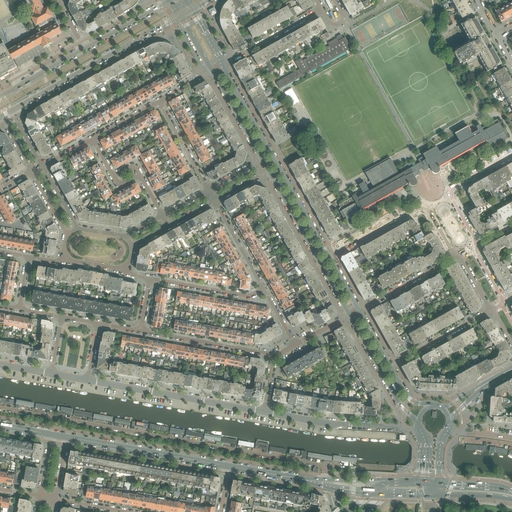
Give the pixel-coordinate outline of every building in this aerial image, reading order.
[(40,1),(38,0),(25,0),(29,7),(32,12),(33,14),(34,13),(35,16),(32,18),(36,26),(38,25),(40,28),(48,24),(54,21),(52,17),(53,17),(48,9),(49,9),(45,2),(44,3),(42,0),(40,1)] [(80,13),(76,7),(77,4),(83,1),(82,0),(70,0),(69,7),(70,9),(70,10),(73,17),(80,13)] [(138,4),(139,2),(136,0),(126,0),(125,1),(125,0),(118,4),(124,13),(131,9),(133,8),(135,6),(136,6),(138,4)] [(231,16),(232,14),(233,12),(234,12),(234,11),(235,10),(236,9),(231,0),(228,2),(226,4),(224,6),(223,9),(222,12),(221,15),(220,18),(220,20),(231,20),(231,18),(231,16)] [(244,8),(249,5),(251,10),(254,8),(249,0),(231,0),(236,9),(237,10),(240,15),(242,18),(248,15),(245,9),(244,9),(244,8)] [(267,0),(249,0),(254,8),(256,12),(261,9),(259,5),(260,5),(257,1),(258,0),(261,4),(267,0)] [(312,5),(309,0),(296,0),(299,5),(303,11),(312,6),(312,5)] [(363,8),(360,4),(358,5),(355,0),(353,0),(344,5),(350,15),(351,15),(353,18),(359,15),(357,11),(363,8)] [(470,10),(468,6),(466,3),(466,2),(466,1),(465,0),(454,6),(458,12),(462,19),(472,13),(471,10),(470,10)] [(124,13),(118,4),(106,11),(111,21),(124,14),(124,13)] [(293,18),(289,10),(287,7),(274,14),(279,24),(292,17),(293,18)] [(508,15),(508,14),(508,12),(507,12),(504,8),(500,10),(506,21),(510,18),(508,15)] [(506,21),(500,10),(499,9),(494,11),(501,23),(506,21)] [(111,21),(106,11),(97,16),(98,17),(96,18),(96,19),(94,20),(95,22),(98,28),(111,21)] [(83,16),(81,12),(80,13),(73,17),(76,22),(84,18),(83,16)] [(266,31),(279,24),(274,14),(261,22),(266,31)] [(98,28),(95,22),(89,25),(86,24),(84,21),(87,20),(86,18),(86,17),(84,18),(76,22),(80,28),(81,28),(82,31),(89,33),(91,31),(92,32),(98,28)] [(475,17),(469,21),(468,19),(466,20),(466,22),(461,25),(468,39),(453,47),(453,48),(451,49),(453,53),(459,64),(462,62),(463,64),(466,62),(468,65),(479,59),(487,72),(493,69),(494,70),(496,69),(495,67),(502,64),(490,43),(489,44),(486,38),(487,37),(475,17)] [(312,36),(325,29),(321,21),(320,20),(319,19),(318,20),(306,26),(312,36)] [(238,32),(234,25),(233,26),(232,24),(231,22),(231,20),(220,20),(220,21),(221,23),(221,25),(222,28),(224,31),(227,37),(238,32)] [(266,31),(261,22),(247,29),(252,37),(253,38),(266,31)] [(43,48),(49,45),(52,43),(50,39),(61,33),(62,33),(57,24),(56,24),(56,25),(56,24),(46,30),(42,32),(41,31),(38,33),(38,34),(35,36),(15,47),(9,50),(14,59),(14,60),(18,67),(45,52),(43,48)] [(309,38),(312,36),(306,26),(293,34),(299,44),(305,40),(308,44),(310,49),(312,48),(310,43),(311,42),(309,38)] [(243,38),(249,35),(246,30),(244,32),(243,30),(242,31),(241,30),(238,32),(227,37),(234,51),(241,47),(237,41),(242,38),(243,38)] [(323,41),(330,37),(327,32),(320,36),(322,39),(323,41)] [(292,48),(299,44),(293,34),(280,41),(285,51),(288,50),(290,53),(294,51),(295,53),(297,51),(295,48),(293,49),(292,48)] [(311,72),(345,53),(345,52),(351,49),(345,37),(343,39),(341,35),(336,37),(337,39),(336,39),(335,38),(333,39),(334,40),(328,44),(329,46),(305,60),(305,61),(303,62),(301,58),(295,62),(299,70),(276,83),(280,89),(301,78),(300,77),(302,75),(303,77),(309,73),(309,72),(311,71),(311,72)] [(254,40),(253,38),(252,37),(244,41),(243,38),(242,38),(237,41),(241,47),(254,40)] [(13,60),(14,59),(9,50),(8,51),(2,41),(0,41),(0,79),(9,74),(8,73),(17,68),(13,60)] [(272,59),(285,51),(280,41),(266,49),(272,59)] [(181,54),(180,52),(178,49),(177,49),(174,47),(171,46),(168,44),(166,44),(167,43),(163,42),(160,42),(157,43),(157,44),(156,44),(153,45),(150,46),(144,49),(149,58),(153,56),(154,57),(155,58),(157,62),(159,61),(160,62),(164,59),(169,62),(169,61),(181,54)] [(145,59),(149,58),(144,49),(130,56),(135,65),(140,62),(141,63),(143,62),(145,67),(148,65),(146,61),(145,59)] [(270,63),(271,63),(269,60),(272,59),(266,49),(253,57),(256,62),(258,66),(265,62),(270,71),(263,75),(264,77),(275,71),(273,69),(277,68),(276,66),(273,67),(272,67),(270,63)] [(186,64),(183,59),(184,58),(181,54),(169,61),(171,60),(173,63),(179,73),(189,67),(187,64),(186,64)] [(131,67),(135,65),(130,56),(118,63),(123,72),(127,69),(128,70),(132,68),(131,67)] [(249,67),(247,63),(248,62),(247,60),(247,59),(236,65),(236,66),(234,67),(239,76),(239,77),(240,80),(252,73),(249,67)] [(119,74),(123,72),(118,63),(105,71),(110,79),(114,77),(115,77),(117,76),(118,78),(116,79),(117,80),(118,80),(120,83),(122,83),(120,80),(121,79),(120,77),(119,75),(119,74)] [(192,75),(190,71),(191,71),(189,67),(179,73),(181,77),(182,80),(192,75)] [(511,81),(507,74),(504,69),(494,74),(498,80),(501,87),(511,81)] [(106,81),(110,79),(105,71),(92,78),(97,86),(101,84),(102,85),(104,84),(109,93),(111,92),(110,92),(111,91),(106,82),(106,81)] [(262,85),(258,78),(257,79),(256,79),(252,73),(240,80),(242,82),(245,87),(247,90),(246,90),(248,93),(260,86),(262,85)] [(174,85),(171,80),(168,75),(165,76),(166,77),(165,78),(170,87),(174,85)] [(99,90),(97,86),(92,78),(79,85),(86,96),(90,94),(92,98),(94,97),(93,94),(99,90)] [(170,87),(165,78),(162,79),(162,78),(160,79),(166,89),(170,87)] [(166,89),(160,79),(157,80),(158,81),(156,82),(161,91),(162,92),(166,89)] [(511,96),(511,83),(511,81),(501,87),(504,93),(503,94),(502,92),(501,93),(501,95),(499,96),(501,98),(506,95),(508,99),(511,96)] [(161,91),(156,82),(154,83),(154,82),(152,83),(152,84),(157,92),(158,92),(159,92),(161,91)] [(213,92),(210,87),(209,87),(206,82),(205,82),(195,88),(196,91),(195,91),(196,93),(197,93),(198,95),(200,94),(202,98),(204,97),(205,97),(213,92)] [(157,92),(152,84),(152,83),(149,85),(148,86),(153,95),(155,94),(156,93),(157,92)] [(86,96),(79,85),(66,92),(71,101),(73,104),(86,97),(86,96)] [(153,95),(148,86),(146,88),(146,87),(144,88),(149,97),(150,96),(151,96),(153,95)] [(267,99),(260,86),(248,93),(249,95),(250,95),(254,103),(255,106),(267,99)] [(149,97),(144,88),(142,89),(142,90),(140,91),(145,100),(147,98),(148,98),(149,97)] [(291,89),(285,93),(292,106),(299,102),(291,89)] [(145,100),(140,91),(139,92),(138,91),(136,92),(141,101),(142,100),(143,101),(145,100)] [(74,105),(73,104),(71,101),(66,92),(53,99),(60,111),(60,112),(67,108),(74,105)] [(141,101),(136,92),(134,93),(134,94),(132,95),(137,104),(139,103),(140,102),(141,101)] [(220,104),(216,98),(213,92),(205,97),(207,101),(201,104),(202,106),(195,110),(196,112),(206,106),(208,105),(208,106),(209,105),(211,109),(220,104)] [(137,104),(132,95),(131,96),(130,95),(128,97),(133,106),(134,105),(135,105),(137,104)] [(133,106),(128,97),(126,98),(126,99),(124,100),(129,108),(131,107),(132,106),(133,106)] [(171,107),(181,102),(180,100),(178,100),(177,98),(169,102),(171,107)] [(60,111),(53,99),(40,107),(45,115),(50,113),(54,112),(55,114),(60,111)] [(274,112),(267,99),(255,106),(256,108),(257,108),(261,116),(262,119),(274,112)] [(129,108),(124,100),(123,101),(122,100),(120,101),(125,110),(126,109),(127,110),(129,108)] [(125,110),(120,101),(118,102),(119,103),(117,104),(121,113),(124,112),(124,111),(125,110)] [(173,111),(182,106),(181,105),(182,104),(181,102),(171,107),(172,108),(172,109),(173,111)] [(121,113),(117,104),(115,105),(114,104),(112,106),(117,115),(118,114),(119,114),(121,113)] [(227,116),(223,110),(220,104),(211,109),(214,113),(212,114),(215,118),(216,117),(218,121),(227,116)] [(117,115),(112,106),(110,107),(111,108),(109,109),(114,117),(116,116),(116,115),(117,115)] [(176,115),(185,110),(184,108),(183,108),(182,106),(173,111),(174,113),(175,114),(176,115)] [(45,115),(40,107),(35,110),(36,111),(28,114),(27,119),(36,122),(37,118),(39,117),(39,118),(45,115)] [(114,117),(109,109),(107,110),(106,109),(104,110),(109,119),(111,118),(111,119),(114,117)] [(109,119),(104,110),(102,111),(103,112),(101,113),(106,122),(108,121),(108,120),(109,119)] [(178,119),(186,114),(185,112),(187,112),(185,110),(176,115),(177,116),(176,117),(178,119)] [(161,120),(156,111),(155,112),(155,111),(152,113),(157,122),(161,120)] [(281,125),(274,112),(262,119),(264,121),(269,129),(268,129),(270,132),(281,125)] [(106,122),(101,113),(99,114),(98,113),(96,115),(101,123),(103,123),(106,122)] [(157,122),(152,113),(150,114),(149,113),(147,114),(152,123),(154,122),(155,123),(157,122)] [(152,123),(147,114),(145,116),(144,117),(149,126),(150,125),(150,124),(152,123)] [(180,123),(190,118),(189,116),(188,116),(186,114),(178,119),(179,121),(180,122),(180,123)] [(101,123),(96,115),(94,116),(95,117),(93,118),(98,126),(100,125),(100,124),(101,123)] [(233,129),(230,122),(227,116),(218,121),(216,122),(218,125),(214,128),(215,131),(216,130),(217,132),(222,130),(223,130),(225,133),(233,129)] [(149,126),(144,117),(142,118),(140,119),(144,127),(146,126),(146,127),(149,126)] [(98,126),(93,118),(91,119),(90,118),(88,119),(93,128),(95,127),(96,127),(98,126)] [(182,127),(191,122),(190,120),(191,120),(190,118),(180,123),(181,124),(181,125),(182,127)] [(41,133),(37,126),(36,126),(35,125),(36,122),(27,119),(25,124),(26,124),(30,131),(29,132),(32,137),(41,133)] [(93,128),(88,119),(87,120),(87,121),(85,122),(90,131),(92,130),(92,129),(93,128)] [(144,127),(140,119),(137,120),(137,121),(136,122),(141,130),(142,129),(142,128),(144,127)] [(439,167),(484,141),(487,147),(490,145),(491,148),(508,138),(497,120),(481,129),(479,125),(476,127),(478,131),(472,134),(467,126),(455,134),(459,141),(439,152),(436,147),(423,154),(424,157),(418,160),(420,163),(419,163),(422,168),(423,168),(424,171),(429,168),(430,168),(432,172),(433,173),(434,173),(435,174),(436,174),(437,173),(438,172),(439,171),(439,170),(439,169),(439,168),(440,168),(439,167)] [(90,131),(85,122),(83,123),(83,122),(81,123),(85,132),(87,132),(88,132),(90,131)] [(141,130),(136,122),(135,122),(134,122),(132,123),(136,132),(138,131),(139,132),(141,130)] [(185,131),(194,126),(193,124),(192,125),(191,122),(182,127),(183,129),(184,129),(185,131)] [(85,132),(81,123),(79,125),(77,127),(82,135),(84,134),(84,133),(85,132)] [(136,132),(132,123),(130,124),(129,125),(128,126),(133,135),(135,134),(135,133),(136,132)] [(82,135),(77,127),(75,128),(75,127),(74,127),(73,125),(71,126),(72,128),(78,138),(82,136),(82,135)] [(287,136),(282,125),(281,125),(270,132),(271,134),(272,134),(272,136),(276,142),(277,144),(278,145),(290,138),(288,135),(287,136)] [(78,138),(72,128),(71,126),(69,127),(70,129),(69,130),(69,131),(74,140),(78,138)] [(133,135),(128,126),(127,127),(126,126),(124,128),(129,136),(130,135),(131,136),(133,135)] [(187,135),(195,130),(194,128),(195,128),(194,126),(185,131),(186,132),(185,133),(187,135)] [(166,131),(165,129),(166,129),(165,127),(164,127),(160,129),(156,131),(157,133),(156,134),(157,136),(166,131)] [(129,136),(124,128),(122,129),(122,130),(120,130),(125,139),(127,138),(127,137),(129,136)] [(240,141),(237,135),(233,129),(225,133),(227,138),(226,138),(224,139),(220,141),(221,144),(223,142),(225,141),(227,140),(229,142),(230,142),(232,146),(240,141)] [(125,139),(120,130),(119,131),(118,131),(116,132),(121,140),(123,139),(123,140),(125,139)] [(189,139),(199,134),(198,131),(196,132),(195,130),(187,135),(188,137),(189,137),(189,139)] [(70,143),(65,132),(64,132),(64,131),(62,132),(62,133),(60,134),(61,136),(66,145),(70,143)] [(74,140),(69,131),(67,132),(67,131),(65,132),(70,143),(74,140)] [(160,139),(169,134),(168,132),(167,132),(166,131),(157,136),(158,138),(159,137),(160,139)] [(121,140),(116,132),(114,133),(114,134),(113,135),(118,143),(119,142),(119,141),(121,140)] [(14,151),(10,143),(5,135),(0,133),(0,150),(2,154),(4,157),(14,151)] [(48,139),(47,137),(46,138),(44,134),(42,135),(41,133),(32,137),(36,145),(39,150),(48,145),(45,141),(48,139)] [(161,144),(171,139),(170,137),(170,136),(169,134),(160,139),(162,141),(160,142),(161,144)] [(191,143),(200,138),(199,136),(200,136),(199,134),(189,139),(190,140),(190,141),(191,143)] [(118,143),(113,135),(111,135),(110,135),(108,136),(113,145),(115,144),(115,145),(118,143)] [(66,145),(61,136),(59,137),(58,136),(56,137),(57,138),(58,140),(60,143),(62,147),(66,145)] [(113,145),(108,136),(106,137),(106,138),(105,139),(110,148),(112,147),(111,146),(113,145)] [(194,147),(203,142),(202,139),(201,140),(200,138),(191,143),(192,145),(193,145),(194,147)] [(110,148),(105,139),(102,141),(102,142),(101,142),(101,143),(106,151),(108,150),(108,149),(110,148)] [(165,147),(173,142),(172,140),(171,140),(171,139),(161,144),(162,146),(164,145),(165,147)] [(246,153),(243,147),(243,146),(240,141),(232,146),(235,152),(236,152),(235,156),(245,158),(247,153),(246,153)] [(166,152),(175,147),(174,145),(175,144),(173,142),(165,147),(166,149),(165,150),(166,152)] [(195,151),(204,146),(203,144),(204,143),(203,142),(194,147),(194,148),(194,149),(195,151)] [(45,157),(53,152),(50,148),(51,146),(50,144),(48,145),(39,150),(42,156),(43,156),(45,155),(45,157)] [(140,155),(136,147),(133,148),(131,145),(129,146),(131,148),(136,157),(140,155)] [(198,155),(208,149),(206,147),(205,148),(204,146),(195,151),(197,153),(198,155)] [(169,155),(178,150),(177,148),(176,148),(175,147),(166,152),(167,154),(168,153),(169,155)] [(94,156),(90,149),(89,150),(88,148),(85,150),(89,158),(94,156)] [(136,157),(131,148),(129,149),(129,150),(127,151),(132,160),(134,159),(134,158),(136,157)] [(200,159),(209,154),(208,152),(209,151),(208,149),(198,155),(199,156),(199,157),(200,159)] [(89,158),(85,150),(81,152),(85,160),(89,158)] [(170,160),(180,155),(179,153),(179,152),(178,150),(169,155),(170,157),(169,158),(170,160)] [(22,164),(18,158),(14,151),(4,157),(11,170),(22,164)] [(132,160),(127,151),(125,152),(123,153),(128,162),(129,161),(130,161),(132,160)] [(85,160),(81,152),(77,154),(81,162),(85,160)] [(150,156),(149,154),(150,154),(149,152),(143,155),(141,156),(142,158),(141,159),(143,161),(150,156)] [(120,166),(115,157),(113,158),(112,157),(110,153),(108,155),(115,167),(116,167),(117,168),(120,166)] [(128,162),(123,153),(121,154),(121,155),(119,156),(124,164),(126,163),(126,162),(128,162)] [(81,162),(77,154),(73,156),(78,165),(79,167),(83,165),(81,163),(81,162)] [(201,163),(212,157),(211,155),(209,155),(209,154),(200,159),(199,159),(201,163)] [(174,163),(182,158),(181,156),(180,156),(180,155),(170,160),(171,162),(173,161),(174,163)] [(78,165),(73,156),(69,159),(71,163),(73,165),(74,167),(78,165)] [(124,164),(119,156),(117,157),(117,156),(115,157),(120,166),(121,165),(122,165),(124,164)] [(145,165),(154,160),(153,158),(152,159),(150,156),(143,161),(144,163),(145,165)] [(236,167),(243,163),(244,163),(245,158),(235,156),(235,159),(233,159),(227,162),(232,170),(237,168),(236,167)] [(175,168),(184,163),(183,161),(183,160),(182,158),(174,163),(175,165),(174,166),(175,168)] [(308,173),(302,163),(303,162),(301,159),(289,166),(290,166),(289,167),(290,168),(291,169),(292,171),(295,176),(295,177),(296,179),(308,173)] [(373,186),(398,172),(390,159),(365,173),(373,186)] [(155,164),(154,163),(156,162),(154,160),(145,165),(146,166),(146,167),(147,169),(155,164)] [(232,170),(227,162),(223,164),(219,166),(219,167),(215,169),(216,170),(220,177),(232,170)] [(360,211),(408,184),(409,185),(410,184),(410,185),(411,186),(413,186),(414,186),(415,186),(416,185),(416,184),(417,183),(416,182),(416,181),(414,177),(415,177),(415,176),(420,174),(418,170),(419,170),(416,165),(415,164),(415,165),(413,162),(409,165),(408,164),(404,166),(404,167),(400,169),(402,173),(369,191),(364,182),(359,185),(364,194),(363,195),(361,192),(356,194),(358,198),(357,198),(355,194),(352,196),(352,197),(338,205),(340,208),(338,209),(345,221),(347,220),(352,217),(359,213),(361,212),(360,211)] [(67,176),(60,163),(52,168),(51,170),(58,182),(68,177),(68,176),(67,177),(67,176)] [(178,171),(187,166),(186,164),(185,164),(184,163),(175,168),(176,170),(177,169),(178,171)] [(10,176),(22,170),(23,167),(22,164),(11,170),(8,172),(10,176)] [(92,173),(101,168),(98,164),(94,166),(90,168),(88,169),(87,170),(88,172),(91,170),(92,173)] [(150,172),(159,168),(158,166),(156,167),(155,164),(147,169),(148,171),(149,171),(150,172)] [(179,176),(190,170),(188,166),(187,166),(178,171),(179,172),(178,173),(179,176)] [(510,178),(511,177),(506,167),(504,168),(503,169),(499,171),(496,173),(495,173),(493,174),(499,184),(501,183),(501,184),(506,182),(509,187),(507,188),(509,191),(511,190),(509,187),(510,186),(508,183),(507,181),(510,179),(510,178)] [(94,176),(103,172),(101,168),(92,173),(94,176)] [(158,173),(160,172),(159,170),(160,170),(159,168),(150,172),(150,174),(150,175),(151,177),(152,176),(158,173)] [(220,177),(216,170),(213,172),(212,171),(207,174),(210,180),(212,179),(212,180),(213,181),(220,177)] [(102,177),(105,176),(103,172),(94,176),(95,178),(94,179),(95,181),(102,177)] [(199,186),(194,177),(191,172),(188,174),(191,179),(190,179),(191,181),(188,182),(193,192),(198,189),(199,187),(199,186)] [(151,182),(160,177),(158,173),(152,176),(151,177),(149,178),(151,182)] [(316,186),(312,180),(308,173),(296,179),(298,182),(303,189),(302,190),(304,193),(316,186)] [(494,189),(497,187),(497,186),(499,184),(493,174),(491,175),(490,176),(483,180),(482,180),(479,182),(483,189),(485,192),(488,190),(488,191),(491,190),(495,198),(499,196),(496,190),(495,190),(494,189)] [(75,190),(68,177),(58,182),(65,195),(75,190)] [(104,181),(102,177),(95,181),(94,182),(96,186),(104,181)] [(153,186),(161,182),(160,180),(162,179),(160,177),(151,182),(153,186)] [(33,187),(31,182),(28,181),(19,186),(21,189),(22,189),(24,192),(33,187)] [(98,189),(107,185),(104,181),(96,186),(98,189)] [(160,188),(165,185),(164,183),(162,184),(161,182),(153,186),(155,190),(160,188)] [(193,192),(188,182),(174,190),(179,200),(193,192)] [(483,189),(479,182),(468,188),(469,189),(468,189),(468,190),(477,193),(477,191),(480,189),(480,190),(483,189)] [(144,197),(138,186),(137,185),(135,184),(133,186),(137,194),(139,192),(142,198),(144,197)] [(100,193),(109,189),(107,185),(98,189),(100,193)] [(137,194),(133,186),(133,185),(131,186),(128,187),(133,196),(137,194)] [(242,192),(236,196),(241,204),(243,203),(244,204),(248,202),(250,200),(252,199),(251,198),(253,197),(256,202),(258,196),(260,196),(262,199),(263,202),(262,202),(264,206),(262,208),(264,212),(265,214),(269,212),(278,207),(274,201),(270,194),(270,195),(268,192),(266,189),(262,187),(262,188),(261,187),(260,187),(255,186),(252,187),(252,188),(249,189),(249,188),(242,192)] [(323,200),(316,186),(304,193),(305,195),(306,195),(310,203),(310,204),(311,206),(322,200),(323,200)] [(40,199),(37,193),(33,187),(24,192),(25,195),(25,197),(23,198),(25,200),(27,199),(29,202),(30,202),(31,204),(40,199)] [(133,196),(128,187),(125,189),(126,189),(124,190),(129,198),(133,196)] [(179,200),(174,190),(172,188),(165,191),(166,192),(159,196),(164,206),(165,206),(167,207),(179,200)] [(112,195),(111,193),(109,189),(100,193),(101,194),(98,195),(100,198),(102,197),(104,199),(112,195)] [(82,202),(75,190),(65,195),(73,208),(82,202)] [(129,198),(124,190),(123,191),(123,190),(120,192),(125,200),(129,198)] [(478,197),(477,195),(477,193),(468,190),(468,191),(468,192),(467,192),(477,209),(479,208),(481,206),(485,204),(486,203),(483,199),(483,198),(480,199),(479,197),(478,197)] [(125,200),(120,192),(117,193),(118,194),(116,194),(121,202),(125,200)] [(121,202),(116,194),(112,197),(117,205),(121,202)] [(236,210),(235,209),(239,207),(238,206),(241,204),(236,196),(225,202),(224,204),(232,218),(233,218),(239,215),(236,210)] [(47,212),(44,206),(40,199),(31,204),(32,207),(32,208),(36,215),(37,214),(38,217),(47,212)] [(0,209),(8,205),(6,200),(0,203),(0,209)] [(153,212),(149,204),(142,208),(138,200),(136,202),(139,207),(140,209),(135,212),(140,222),(152,215),(153,212)] [(330,212),(327,206),(323,200),(322,200),(311,206),(312,208),(313,208),(318,216),(317,217),(319,219),(330,212)] [(88,223),(89,212),(86,210),(82,202),(73,208),(80,221),(88,223)] [(511,210),(509,204),(497,211),(503,222),(505,221),(505,220),(505,219),(511,216),(511,215),(511,210)] [(0,210),(2,214),(11,209),(8,205),(0,209),(0,210)] [(285,220),(278,207),(269,212),(270,214),(269,215),(274,223),(275,222),(276,225),(285,220)] [(478,215),(482,213),(479,208),(477,209),(470,212),(471,212),(469,213),(471,216),(469,217),(471,221),(477,218),(479,216),(478,215)] [(5,219),(14,214),(11,209),(2,214),(5,219)] [(217,219),(213,210),(211,210),(199,216),(204,225),(206,223),(207,224),(217,219)] [(491,229),(503,222),(497,211),(496,211),(497,212),(491,216),(488,218),(489,219),(487,221),(491,229)] [(54,224),(51,218),(47,212),(38,217),(40,220),(39,220),(37,221),(38,223),(36,225),(37,226),(41,224),(43,228),(44,227),(45,230),(54,224)] [(104,225),(105,214),(90,212),(89,212),(88,223),(104,225)] [(129,228),(140,222),(135,212),(129,215),(129,216),(123,217),(121,217),(120,216),(118,227),(128,229),(129,228)] [(334,219),(331,213),(330,212),(319,219),(320,222),(321,222),(323,226),(325,229),(325,230),(326,232),(338,226),(334,219)] [(16,219),(14,214),(5,219),(8,224),(16,219)] [(118,227),(120,216),(105,214),(104,225),(118,227)] [(246,219),(243,214),(234,219),(234,220),(234,221),(234,222),(235,222),(236,224),(240,221),(242,221),(246,219)] [(204,225),(199,216),(186,223),(191,232),(194,230),(194,231),(202,227),(201,226),(204,225)] [(485,224),(482,223),(480,223),(477,218),(471,221),(476,230),(477,230),(479,233),(482,234),(484,233),(485,233),(491,229),(487,221),(486,221),(487,223),(485,224)] [(248,224),(246,219),(242,221),(240,221),(236,224),(236,225),(237,226),(238,226),(238,228),(243,225),(244,226),(248,224)] [(292,233),(285,220),(276,225),(277,227),(277,228),(281,235),(282,235),(283,238),(292,233)] [(421,232),(417,226),(417,225),(415,221),(414,222),(414,221),(412,221),(411,221),(411,220),(407,222),(407,223),(400,226),(404,234),(407,233),(406,231),(409,230),(411,231),(411,232),(413,234),(413,236),(421,232)] [(334,237),(344,231),(349,228),(345,222),(342,223),(344,226),(339,228),(338,226),(326,232),(327,235),(328,235),(329,237),(331,238),(333,236),(334,237)] [(191,232),(186,223),(174,231),(178,239),(179,240),(182,239),(181,239),(183,238),(187,246),(190,245),(185,237),(189,234),(189,233),(191,232)] [(57,237),(58,233),(58,231),(54,224),(45,230),(47,232),(46,233),(46,237),(47,237),(47,239),(57,241),(58,237),(57,237)] [(246,229),(250,227),(248,224),(244,226),(243,225),(238,228),(238,229),(239,230),(240,230),(241,232),(245,229),(246,229)] [(405,236),(404,234),(400,226),(397,228),(397,229),(393,231),(399,240),(403,238),(403,237),(405,236)] [(218,235),(219,233),(223,231),(222,230),(222,229),(222,227),(221,227),(211,232),(213,235),(210,238),(208,238),(206,235),(204,236),(203,237),(206,242),(209,240),(214,237),(218,235)] [(249,233),(253,231),(250,227),(246,229),(245,229),(241,232),(241,233),(241,234),(242,234),(243,236),(247,233),(249,233)] [(178,239),(174,231),(161,238),(166,246),(168,245),(169,246),(176,241),(176,240),(178,239)] [(221,237),(225,235),(225,234),(225,233),(224,231),(223,231),(219,233),(218,235),(214,237),(216,241),(221,239),(221,237)] [(251,238),(255,235),(253,231),(249,233),(247,233),(243,236),(243,237),(243,238),(244,238),(245,240),(249,237),(251,238)] [(399,240),(393,231),(390,233),(389,233),(387,234),(392,243),(394,242),(395,243),(399,240)] [(424,238),(421,232),(413,236),(414,237),(411,238),(412,239),(415,243),(417,242),(424,238)] [(299,245),(292,233),(283,238),(284,240),(283,240),(288,248),(289,247),(290,250),(299,245)] [(392,243),(387,234),(384,235),(384,236),(380,238),(386,248),(390,245),(389,245),(392,243)] [(428,241),(435,238),(433,234),(431,236),(430,234),(424,238),(417,242),(419,246),(426,247),(424,244),(428,241)] [(224,241),(228,239),(227,238),(227,237),(226,236),(225,235),(221,237),(221,239),(216,241),(218,245),(223,243),(224,241)] [(253,242),(257,239),(255,235),(251,238),(249,237),(245,240),(245,241),(246,242),(247,243),(247,242),(247,244),(252,241),(253,242)] [(441,245),(436,237),(435,237),(435,238),(428,241),(429,243),(431,244),(433,248),(437,248),(441,246),(441,245)] [(510,247),(505,237),(504,237),(489,245),(492,250),(495,249),(499,251),(499,249),(504,247),(505,248),(507,247),(507,248),(510,247)] [(166,246),(161,238),(148,245),(152,252),(153,253),(155,252),(156,253),(164,249),(163,248),(166,246)] [(386,248),(380,238),(377,240),(376,240),(374,241),(379,251),(381,249),(382,250),(386,248)] [(55,254),(56,249),(57,241),(47,239),(46,243),(45,242),(43,254),(53,255),(55,254)] [(226,245),(230,243),(229,242),(229,241),(229,240),(228,239),(224,241),(223,243),(218,245),(221,250),(225,247),(226,245)] [(256,246),(260,244),(257,239),(253,242),(252,241),(247,244),(248,244),(247,244),(247,245),(248,246),(249,247),(250,248),(254,246),(256,246)] [(379,251),(374,241),(371,243),(367,245),(373,255),(377,253),(376,252),(379,251)] [(228,249),(232,247),(231,246),(231,245),(231,244),(230,243),(226,245),(225,247),(221,250),(223,254),(227,251),(228,249)] [(258,250),(262,248),(260,244),(256,246),(254,246),(250,248),(250,249),(250,250),(251,251),(252,252),(256,250),(258,250)] [(153,253),(152,252),(148,245),(145,247),(139,250),(139,253),(139,255),(144,255),(143,257),(145,258),(145,259),(149,260),(149,259),(151,260),(152,257),(149,256),(149,255),(152,254),(153,253)] [(306,258),(299,245),(290,250),(292,253),(291,253),(295,261),(296,260),(298,263),(306,258)] [(373,255),(367,245),(364,247),(363,246),(360,248),(364,255),(366,258),(368,256),(369,257),(373,255)] [(500,263),(497,258),(497,254),(499,251),(495,249),(492,250),(489,245),(484,248),(483,252),(489,263),(491,267),(500,263)] [(445,253),(441,246),(437,248),(433,248),(431,253),(434,254),(437,259),(444,255),(445,253)] [(231,253),(234,251),(234,250),(234,249),(233,248),(232,247),(228,249),(227,251),(223,254),(225,258),(230,255),(231,253)] [(260,254),(264,252),(262,248),(258,250),(256,250),(252,252),(252,253),(253,254),(253,255),(254,256),(258,254),(260,254)] [(233,257),(237,255),(236,254),(236,253),(235,252),(235,251),(234,252),(234,251),(231,253),(230,255),(225,258),(227,262),(232,259),(233,257)] [(262,258),(266,256),(268,255),(266,251),(264,252),(260,254),(258,254),(254,256),(254,257),(255,258),(256,259),(257,260),(261,258),(262,258)] [(355,260),(351,253),(342,257),(342,260),(345,266),(355,260)] [(436,260),(437,259),(434,254),(431,253),(431,254),(423,258),(427,265),(436,260)] [(149,260),(145,259),(145,258),(143,257),(144,255),(139,255),(138,255),(136,269),(137,271),(145,272),(147,271),(148,265),(149,260)] [(235,261),(239,259),(238,258),(238,257),(238,256),(237,255),(237,256),(237,255),(233,257),(232,259),(227,262),(230,266),(231,265),(234,263),(235,261)] [(264,262),(269,260),(266,256),(262,258),(261,258),(257,260),(256,261),(257,263),(258,263),(259,264),(263,262),(264,262)] [(427,265),(423,258),(423,257),(421,258),(420,257),(416,259),(421,268),(427,265)] [(313,271),(306,258),(298,263),(299,265),(298,266),(302,274),(301,274),(303,277),(313,271)] [(421,268),(416,259),(415,258),(413,259),(412,258),(408,260),(414,271),(417,269),(418,270),(421,268)] [(17,268),(18,262),(17,262),(17,263),(9,261),(8,261),(8,263),(7,263),(7,264),(4,263),(5,260),(1,259),(0,259),(0,264),(1,265),(6,266),(17,268)] [(237,266),(242,263),(240,259),(239,259),(235,261),(234,263),(231,265),(233,269),(236,267),(237,266)] [(267,266),(271,264),(269,260),(264,262),(263,262),(259,264),(259,265),(259,267),(260,267),(261,268),(265,266),(267,266)] [(358,267),(355,260),(345,266),(348,272),(358,267)] [(414,271),(408,260),(404,263),(404,264),(402,265),(408,275),(414,271)] [(510,275),(504,264),(503,265),(501,262),(500,263),(491,267),(499,281),(510,275)] [(239,270),(244,267),(242,263),(237,266),(236,267),(233,269),(235,273),(239,271),(239,270)] [(269,270),(273,268),(271,264),(267,266),(265,266),(261,268),(261,269),(262,271),(263,271),(263,272),(267,270),(269,270)] [(408,275),(402,265),(400,266),(400,265),(396,268),(402,278),(408,275)] [(464,275),(460,269),(459,268),(458,265),(455,265),(453,265),(446,269),(453,281),(464,275)] [(47,278),(48,268),(45,267),(45,268),(40,267),(39,267),(38,269),(36,280),(37,280),(38,277),(47,278)] [(242,274),(247,271),(244,267),(239,270),(239,271),(235,273),(238,277),(241,275),(242,274)] [(272,274),(276,272),(276,271),(274,267),(273,268),(269,270),(267,270),(263,272),(263,273),(264,275),(265,275),(266,276),(270,274),(272,274)] [(362,274),(358,267),(348,272),(352,279),(362,274)] [(61,281),(64,269),(63,269),(63,270),(60,270),(60,271),(59,271),(52,269),(52,268),(48,268),(47,278),(46,280),(61,283),(61,281)] [(402,278),(396,268),(391,270),(392,271),(390,272),(395,282),(402,278)] [(76,282),(78,271),(75,271),(74,271),(67,270),(67,269),(64,269),(61,281),(76,284),(77,282),(76,282)] [(91,284),(93,272),(90,271),(90,272),(89,272),(82,271),(83,271),(82,271),(82,270),(79,269),(79,270),(78,270),(78,271),(76,282),(77,282),(91,284)] [(244,278),(249,275),(247,271),(242,274),(241,275),(238,277),(240,281),(243,279),(244,278)] [(320,284),(315,275),(313,271),(303,277),(305,279),(309,286),(310,286),(312,289),(320,284)] [(106,287),(108,277),(108,275),(105,274),(105,275),(104,275),(97,273),(93,272),(91,284),(106,287)] [(274,278),(278,276),(276,272),(272,274),(270,274),(266,276),(266,277),(266,278),(266,279),(267,279),(268,280),(272,278),(274,278)] [(395,282),(390,272),(388,273),(387,272),(383,275),(389,285),(395,282)] [(366,281),(362,274),(352,279),(356,286),(366,281)] [(443,286),(445,285),(439,275),(439,274),(436,276),(430,280),(429,280),(427,281),(432,292),(435,290),(435,291),(443,287),(443,286)] [(249,289),(251,280),(250,278),(249,275),(244,278),(243,279),(240,281),(241,283),(240,289),(245,290),(245,289),(248,290),(249,289)] [(389,285),(383,275),(379,277),(379,278),(377,279),(379,282),(383,289),(389,285)] [(471,288),(467,282),(464,275),(453,281),(460,294),(471,288)] [(511,290),(511,278),(510,275),(499,281),(505,291),(509,293),(511,290)] [(276,282),(280,280),(278,276),(274,278),(272,278),(268,280),(268,281),(268,282),(268,283),(269,283),(270,284),(274,282),(276,282)] [(120,292),(122,280),(123,279),(119,279),(112,278),(111,278),(112,277),(108,277),(106,287),(105,289),(120,292)] [(135,296),(137,285),(137,284),(134,283),(133,284),(126,283),(126,282),(123,281),(123,280),(122,280),(120,292),(120,293),(135,296)] [(278,286),(282,284),(280,280),(276,282),(274,282),(270,284),(270,285),(270,286),(271,287),(272,287),(272,289),(277,286),(278,286)] [(370,287),(368,285),(370,283),(368,280),(366,281),(356,286),(360,293),(370,287)] [(432,292),(427,281),(424,283),(418,287),(417,286),(414,288),(420,298),(422,297),(423,298),(431,293),(432,292)] [(364,300),(381,291),(377,284),(376,284),(375,282),(371,285),(372,286),(370,287),(360,293),(364,300)] [(280,290),(285,288),(282,284),(278,286),(277,286),(272,289),(273,289),(272,289),(272,290),(273,291),(274,291),(275,293),(279,290),(280,290)] [(327,296),(320,284),(312,289),(313,291),(312,291),(316,299),(317,298),(319,301),(320,300),(327,296)] [(42,293),(37,292),(38,285),(35,285),(32,303),(36,304),(36,303),(40,304),(42,293)] [(283,295),(287,292),(288,291),(287,289),(286,290),(285,288),(280,290),(279,290),(275,293),(275,294),(275,295),(276,295),(277,297),(281,294),(283,295)] [(421,300),(420,298),(414,288),(412,290),(405,294),(405,293),(402,295),(408,305),(410,304),(411,305),(411,304),(412,306),(415,304),(415,303),(416,302),(417,303),(421,300)] [(478,302),(475,295),(471,288),(460,294),(468,307),(478,302)] [(285,298),(289,296),(287,292),(283,295),(281,294),(277,297),(277,298),(278,299),(279,301),(284,298),(285,298)] [(55,307),(57,295),(42,293),(40,304),(40,305),(42,305),(43,305),(52,306),(52,307),(54,307),(55,307)] [(70,310),(72,298),(57,295),(55,307),(56,308),(58,308),(58,307),(67,309),(67,310),(69,310),(70,310)] [(408,305),(402,295),(400,296),(400,297),(396,299),(393,301),(393,300),(390,302),(393,308),(394,309),(396,312),(398,311),(398,312),(406,307),(407,309),(409,307),(408,305)] [(287,303),(292,300),(289,296),(285,298),(284,298),(279,301),(279,302),(280,303),(281,303),(282,305),(286,302),(287,303)] [(337,314),(327,297),(327,296),(320,300),(325,309),(321,312),(322,313),(319,314),(324,323),(336,316),(337,314)] [(85,313),(87,301),(72,298),(70,310),(71,310),(73,311),(73,310),(82,312),(84,313),(85,312),(85,313)] [(217,310),(218,305),(219,304),(220,300),(219,300),(219,299),(217,299),(215,299),(214,303),(213,304),(213,309),(211,316),(213,317),(214,311),(217,312),(217,310)] [(284,310),(294,304),(292,300),(287,303),(286,302),(282,305),(281,306),(282,307),(283,308),(283,307),(284,310)] [(100,315),(102,304),(87,301),(85,313),(85,312),(86,313),(88,313),(97,314),(97,315),(99,315),(100,315)] [(479,309),(480,306),(479,303),(478,302),(468,307),(463,310),(467,316),(478,310),(478,309),(479,309)] [(115,318),(117,306),(102,304),(100,315),(101,316),(103,316),(104,315),(112,317),(113,318),(114,318),(115,318)] [(130,321),(133,309),(133,307),(125,305),(125,308),(117,306),(115,318),(116,318),(118,319),(119,318),(127,320),(130,321)] [(385,312),(381,306),(371,311),(371,312),(374,318),(385,312)] [(463,317),(460,312),(458,307),(451,311),(449,307),(447,308),(450,312),(445,314),(451,324),(463,317)] [(324,323),(319,314),(317,316),(316,314),(315,315),(314,313),(312,314),(311,314),(307,308),(306,308),(307,310),(304,311),(304,312),(302,313),(306,320),(307,323),(309,323),(313,321),(314,322),(313,322),(314,323),(315,322),(317,325),(319,326),(324,323)] [(306,320),(302,313),(301,312),(299,313),(298,312),(294,314),(295,315),(292,316),(292,315),(288,318),(292,326),(294,327),(306,320)] [(392,325),(385,312),(374,318),(381,331),(392,325)] [(439,331),(451,324),(445,314),(433,321),(439,331)] [(480,332),(493,324),(494,324),(492,321),(491,321),(491,320),(490,320),(489,319),(487,321),(487,320),(475,327),(474,327),(474,328),(472,329),(476,335),(478,334),(478,333),(480,332)] [(51,337),(53,330),(54,324),(53,324),(52,323),(53,322),(39,320),(38,323),(41,324),(42,324),(41,332),(43,332),(42,336),(51,337)] [(439,331),(433,321),(427,324),(426,322),(420,326),(421,327),(426,337),(439,331)] [(280,334),(281,332),(276,324),(272,326),(273,328),(271,329),(270,328),(266,330),(267,331),(260,335),(255,334),(254,343),(259,344),(259,343),(263,344),(280,334)] [(426,337),(421,327),(417,330),(415,327),(413,324),(411,325),(414,329),(407,333),(411,338),(414,344),(426,337)] [(486,334),(497,328),(495,326),(494,326),(493,324),(480,332),(481,335),(483,334),(484,335),(486,334)] [(399,337),(392,325),(381,331),(388,343),(399,337)] [(349,337),(344,328),(343,327),(334,332),(337,339),(338,338),(342,345),(351,340),(351,339),(350,337),(349,337)] [(504,341),(502,338),(501,338),(500,336),(498,332),(498,331),(497,328),(486,334),(488,337),(489,336),(493,343),(495,346),(496,345),(504,341)] [(465,346),(477,339),(478,339),(476,335),(472,329),(460,336),(465,346)] [(111,344),(112,341),(113,337),(114,337),(115,334),(105,332),(103,333),(101,346),(110,348),(110,344),(111,344)] [(414,344),(411,338),(407,333),(404,334),(407,339),(404,340),(405,342),(409,349),(415,345),(414,344)] [(331,343),(329,340),(332,339),(330,334),(324,338),(327,343),(328,344),(331,343)] [(47,359),(50,347),(51,337),(42,336),(41,343),(43,344),(42,348),(40,350),(47,360),(47,359)] [(465,346),(460,336),(447,343),(453,353),(465,346)] [(409,349),(405,342),(404,340),(401,342),(399,337),(388,343),(395,355),(397,355),(409,349)] [(0,352),(12,355),(15,343),(0,340),(0,352)] [(357,350),(353,343),(353,342),(352,340),(351,340),(342,345),(349,358),(358,353),(358,352),(358,350),(357,350)] [(47,360),(40,350),(39,351),(33,350),(34,345),(34,342),(30,341),(29,346),(28,357),(47,360)] [(511,358),(511,357),(511,356),(510,353),(509,353),(507,348),(504,341),(496,345),(499,351),(498,357),(497,357),(500,359),(501,358),(504,363),(507,362),(507,361),(511,359),(511,358)] [(28,357),(29,346),(15,343),(12,355),(27,358),(28,357)] [(448,355),(453,353),(447,343),(435,350),(440,360),(447,356),(447,358),(449,361),(448,361),(448,363),(450,362),(452,365),(453,365),(453,364),(453,363),(451,359),(450,358),(449,359),(449,357),(448,355)] [(106,362),(105,361),(106,355),(108,355),(110,348),(101,346),(96,369),(106,362)] [(319,360),(324,358),(325,357),(319,348),(307,354),(307,355),(312,364),(317,361),(317,360),(319,359),(319,360)] [(440,360),(435,350),(422,357),(422,358),(425,365),(429,362),(430,363),(431,362),(431,363),(433,362),(434,363),(440,360)] [(364,363),(362,359),(360,356),(360,355),(359,353),(358,353),(349,358),(352,363),(341,369),(342,370),(350,366),(352,365),(356,371),(366,366),(366,365),(365,363),(364,363)] [(307,367),(312,364),(307,355),(306,355),(295,361),(295,362),(300,371),(305,368),(305,367),(307,366),(307,367)] [(497,367),(504,363),(501,358),(500,359),(497,357),(492,360),(491,359),(489,360),(487,356),(482,359),(484,361),(482,362),(488,372),(490,371),(490,370),(497,366),(497,367)] [(264,363),(262,360),(260,358),(259,360),(246,357),(246,358),(245,358),(243,368),(245,368),(245,366),(249,366),(249,365),(255,366),(256,368),(264,363)] [(426,365),(425,365),(422,358),(421,357),(413,361),(420,374),(423,371),(421,368),(426,365)] [(116,372),(118,361),(114,360),(114,362),(113,364),(113,365),(108,364),(106,362),(96,369),(116,372)] [(123,375),(125,364),(122,364),(122,363),(118,362),(118,361),(116,372),(116,373),(123,375)] [(295,374),(300,371),(295,362),(294,362),(294,361),(283,368),(282,369),(284,371),(287,376),(288,378),(293,375),(292,374),(294,373),(295,374)] [(420,375),(412,362),(402,367),(409,381),(410,381),(419,376),(420,375)] [(488,372),(482,362),(475,366),(481,376),(482,375),(484,373),(484,374),(484,373),(485,374),(488,372)] [(264,376),(265,368),(267,367),(266,366),(264,363),(256,368),(257,370),(257,375),(264,376)] [(139,378),(140,367),(137,367),(137,366),(129,364),(128,365),(125,364),(123,375),(139,378)] [(153,380),(156,367),(153,367),(152,368),(150,368),(151,366),(149,366),(148,368),(144,367),(143,368),(140,367),(139,378),(153,380)] [(371,376),(367,369),(367,368),(367,366),(366,366),(356,371),(360,378),(358,379),(357,379),(360,385),(373,379),(373,378),(372,376),(371,376)] [(478,378),(481,376),(475,366),(461,374),(467,384),(470,382),(477,378),(478,378)] [(168,383),(170,373),(167,372),(167,371),(161,370),(161,368),(156,367),(153,380),(168,383)] [(183,386),(185,375),(182,375),(182,374),(178,373),(179,371),(171,370),(170,373),(168,383),(183,386)] [(199,388),(200,378),(197,378),(197,377),(193,376),(193,374),(186,373),(185,375),(183,386),(199,388)] [(464,386),(467,384),(461,374),(457,376),(457,377),(455,378),(453,379),(451,379),(451,380),(448,380),(447,391),(453,391),(453,389),(456,389),(456,387),(460,388),(464,385),(464,386)] [(262,383),(264,376),(257,375),(256,376),(255,375),(254,382),(262,383)] [(425,390),(425,379),(421,379),(419,376),(410,381),(412,385),(416,385),(416,387),(419,387),(419,389),(425,390)] [(436,390),(437,379),(433,379),(433,376),(428,376),(428,379),(425,379),(425,390),(436,390)] [(447,391),(448,380),(445,380),(444,380),(444,377),(439,376),(439,379),(437,379),(436,390),(447,391)] [(214,391),(216,379),(210,378),(210,379),(204,378),(203,379),(200,378),(199,388),(214,391)] [(229,394),(231,384),(230,384),(231,380),(228,379),(227,382),(221,381),(221,380),(216,378),(216,379),(214,391),(229,394)] [(376,385),(377,384),(373,379),(360,385),(361,386),(363,384),(367,390),(376,385)] [(511,392),(511,387),(509,381),(503,384),(507,392),(509,394),(511,392)] [(260,394),(262,383),(254,382),(255,382),(254,388),(251,390),(245,389),(244,396),(255,398),(260,394)] [(244,396),(245,389),(245,388),(245,387),(242,386),(242,385),(238,385),(238,384),(233,383),(233,384),(231,384),(229,394),(244,396)] [(507,392),(503,384),(498,387),(495,389),(495,393),(495,397),(502,398),(502,395),(507,392)] [(379,409),(380,392),(379,390),(376,390),(376,385),(367,390),(367,391),(368,391),(370,395),(370,394),(372,397),(371,403),(372,403),(372,408),(366,407),(364,407),(364,411),(364,415),(375,415),(375,410),(378,410),(379,409)] [(288,404),(290,393),(290,391),(285,390),(286,386),(283,386),(282,390),(283,390),(282,391),(274,390),(273,399),(274,401),(279,402),(278,403),(288,404)] [(303,407),(305,396),(290,393),(288,404),(303,407)] [(318,410),(319,399),(320,396),(317,395),(313,394),(312,397),(305,396),(303,407),(318,410)] [(332,412),(334,401),(327,400),(327,397),(323,397),(323,399),(319,399),(318,410),(332,412)] [(507,402),(507,399),(502,398),(495,397),(492,397),(491,398),(490,416),(491,417),(494,417),(495,417),(507,406),(504,403),(507,402)] [(15,405),(34,408),(35,404),(34,402),(17,399),(16,400),(15,405)] [(364,411),(364,407),(363,407),(364,405),(364,400),(361,400),(360,403),(349,402),(348,414),(364,415),(364,411)] [(348,414),(349,402),(334,401),(332,412),(336,413),(348,414)] [(511,408),(510,411),(509,412),(508,411),(510,409),(511,403),(507,406),(495,417),(494,417),(493,422),(505,423),(505,422),(511,422),(511,408)] [(57,412),(72,415),(73,409),(58,406),(57,412)] [(94,419),(112,422),(113,418),(95,414),(94,419)] [(131,426),(147,429),(148,424),(147,424),(147,420),(140,419),(139,422),(132,421),(131,426)] [(149,429),(168,433),(169,428),(150,424),(149,429)] [(185,435),(202,439),(203,434),(204,430),(195,428),(195,432),(186,430),(185,435)] [(204,439),(220,442),(221,437),(210,435),(210,432),(206,431),(205,434),(204,434),(204,439)] [(222,442),(236,445),(237,440),(237,438),(223,436),(222,442)] [(0,451),(10,453),(12,441),(12,440),(9,440),(9,441),(1,439),(0,438),(0,437),(0,451)] [(26,456),(28,444),(27,444),(27,443),(25,442),(24,443),(16,442),(16,441),(13,440),(13,441),(12,441),(10,453),(26,456)] [(238,445),(253,448),(254,443),(252,443),(253,442),(252,440),(250,440),(249,441),(248,442),(239,440),(238,445)] [(255,448),(267,450),(269,442),(257,440),(255,448)] [(40,461),(43,447),(42,445),(35,444),(34,445),(31,445),(31,444),(29,443),(28,444),(26,456),(32,457),(32,459),(40,461)] [(486,451),(487,446),(466,445),(466,450),(475,450),(475,453),(482,454),(483,451),(486,451)] [(506,455),(507,450),(490,447),(489,452),(498,453),(498,455),(503,456),(503,454),(506,455)] [(76,465),(78,452),(76,452),(72,451),(70,452),(68,465),(76,467),(76,465)] [(92,468),(94,456),(93,455),(92,454),(91,455),(82,453),(81,453),(78,452),(76,465),(92,468)] [(307,457),(332,461),(332,457),(308,453),(307,457)] [(108,471),(110,458),(109,458),(107,457),(107,458),(98,456),(97,455),(95,455),(95,456),(94,456),(92,468),(108,471)] [(123,474),(126,461),(125,461),(125,460),(123,460),(122,461),(113,459),(113,458),(111,458),(110,459),(110,458),(108,471),(123,474)] [(139,476),(141,464),(141,463),(139,463),(138,464),(129,462),(129,461),(127,461),(126,461),(123,474),(139,476)] [(155,479),(157,467),(156,466),(155,466),(154,466),(145,465),(144,464),(143,464),(142,464),(141,464),(139,476),(155,479)] [(171,482),(173,470),(172,469),(170,469),(161,468),(160,467),(158,466),(158,467),(157,467),(155,479),(171,482)] [(36,483),(39,469),(27,467),(24,481),(36,483)] [(187,485),(189,473),(188,473),(188,472),(186,472),(185,472),(176,470),(174,469),(173,470),(171,482),(179,484),(178,485),(178,489),(179,489),(179,486),(181,486),(182,484),(187,485)] [(13,484),(15,472),(8,471),(7,473),(0,472),(0,481),(13,484)] [(202,488),(204,476),(204,475),(202,474),(201,475),(192,473),(191,472),(190,472),(189,473),(187,485),(202,488)] [(76,490),(78,482),(79,476),(67,474),(64,488),(76,490)] [(218,492),(220,479),(219,478),(214,477),(214,476),(211,476),(211,477),(208,476),(207,475),(206,475),(205,476),(204,476),(202,488),(210,489),(210,491),(218,492)] [(246,496),(248,484),(247,484),(247,482),(245,482),(244,483),(241,482),(242,481),(238,481),(234,480),(233,481),(230,494),(238,495),(238,494),(246,496)] [(261,499),(264,487),(263,486),(263,485),(261,485),(260,486),(251,484),(251,483),(249,483),(248,484),(246,496),(261,499)] [(100,500),(102,489),(88,486),(86,497),(89,498),(90,497),(97,498),(96,499),(100,500)] [(277,502),(280,489),(279,489),(279,488),(277,488),(276,489),(267,487),(267,486),(265,486),(264,487),(261,499),(277,502)] [(77,496),(78,491),(76,490),(64,488),(64,489),(64,491),(66,494),(68,494),(68,495),(69,495),(77,496)] [(128,505),(130,494),(123,493),(123,490),(124,490),(117,488),(116,491),(114,502),(117,503),(118,502),(120,503),(125,503),(124,504),(128,505)] [(114,502),(116,491),(102,489),(100,500),(103,500),(104,500),(111,501),(110,501),(114,502)] [(293,504),(296,492),(295,492),(295,491),(293,491),(292,492),(283,490),(283,489),(281,489),(280,489),(277,502),(293,504)] [(310,504),(312,494),(309,494),(308,494),(299,493),(299,492),(297,491),(296,492),(293,504),(302,506),(302,505),(307,506),(307,505),(310,506),(310,504)] [(142,507),(144,494),(138,492),(137,495),(130,494),(128,505),(131,505),(132,505),(134,505),(139,506),(138,507),(142,507)] [(156,510),(158,496),(144,494),(142,507),(145,508),(146,507),(152,509),(156,510)] [(326,506),(325,502),(323,496),(312,494),(310,504),(317,505),(317,507),(314,508),(315,509),(316,509),(326,506)] [(9,505),(10,499),(0,496),(0,506),(8,508),(9,505)] [(168,511),(169,511),(172,501),(161,499),(162,497),(158,496),(156,510),(159,510),(166,511),(168,511)] [(200,506),(198,511),(214,511),(216,499),(214,498),(212,498),(211,498),(210,498),(209,497),(207,497),(206,497),(206,501),(208,501),(207,507),(200,506)] [(31,504),(29,502),(27,501),(20,499),(20,501),(18,507),(19,507),(30,509),(31,509),(31,505),(31,504)] [(172,501),(169,511),(184,511),(186,504),(186,501),(179,500),(179,502),(172,501)] [(186,504),(184,511),(198,511),(200,506),(200,504),(197,503),(197,506),(193,505),(193,502),(186,501),(186,504)] [(241,510),(242,503),(240,503),(238,503),(236,502),(234,502),(232,501),(229,511),(243,511),(246,511),(246,510),(243,510),(241,510)]
